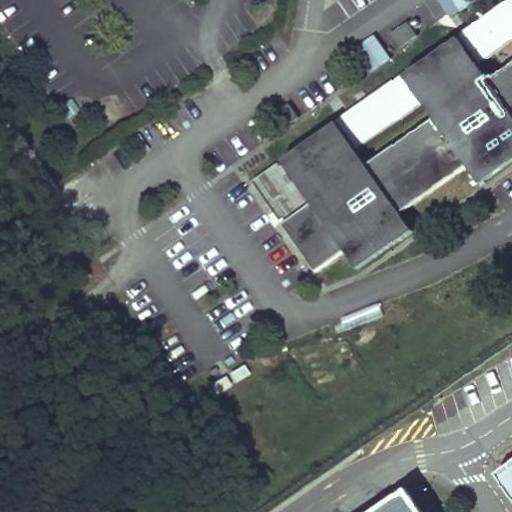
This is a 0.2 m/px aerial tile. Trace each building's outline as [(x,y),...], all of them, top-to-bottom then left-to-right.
[(511,0),(504,0),(266,165),(249,177),(300,251),(312,268),(341,248),(353,266),(408,228),(396,210),(463,164),(475,182),(511,156),(511,0)] [(395,44),(414,31),(404,18),(386,30),(395,44)] [(277,126),(295,114),(285,100),(267,113),(277,126)] [(511,463),(496,474),(511,496),(511,463)] [(423,511),(407,489),(372,511),(423,511)]
